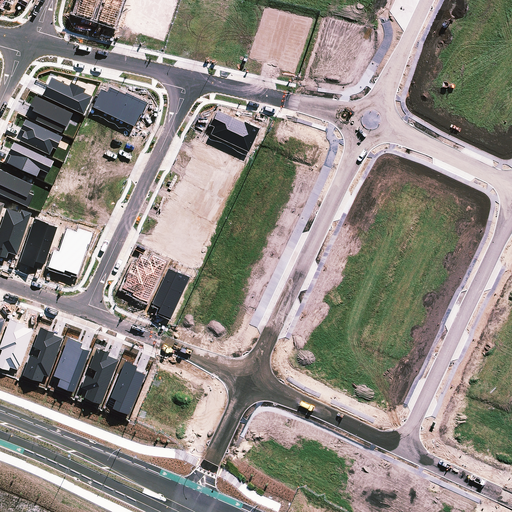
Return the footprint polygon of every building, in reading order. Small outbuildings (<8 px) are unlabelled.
[(81,0),(79,7),(82,8),(80,14),(112,24),(114,19),(118,20),(124,0),(81,0)] [(173,0),(158,0),(155,10),(148,8),(150,0),(132,0),(126,19),(166,31),(174,5),(172,4),(173,0)] [(226,13),(186,0),(181,0),(171,35),(185,40),(187,35),(200,39),(199,44),(213,48),(226,13)] [(504,32),(511,14),(494,5),(495,3),(488,0),(485,0),(485,4),(477,1),(477,0),(462,0),(462,2),(464,3),(459,13),(499,31),(500,29),(504,32)] [(468,22),(455,15),(449,29),(452,30),(448,38),(487,56),(496,37),(487,34),(489,31),(475,25),(473,29),(466,26),(468,22)] [(308,32),(265,18),(253,54),(267,59),(269,54),(283,58),(281,64),(296,68),(308,32)] [(456,46),(444,40),(437,54),(440,55),(437,63),(475,80),(484,62),(476,58),(477,56),(464,50),(462,54),(454,51),(456,46)] [(504,51),(501,49),(496,60),(511,68),(511,42),(508,41),(504,51)] [(444,71),(431,65),(426,77),(428,78),(425,88),(463,106),(464,104),(469,107),(477,89),(459,80),(460,78),(451,74),(450,79),(442,76),(444,71)] [(511,73),(497,67),(492,76),(490,76),(486,86),(511,97),(511,73)] [(85,111),(93,94),(94,93),(86,90),(87,86),(81,83),(82,82),(79,81),(79,82),(73,79),(71,83),(54,75),(44,92),(85,111)] [(95,104),(136,123),(142,110),(143,110),(149,99),(128,89),(127,90),(112,83),(109,88),(104,85),(95,104)] [(467,111),(422,90),(414,106),(430,113),(427,119),(439,126),(440,123),(450,128),(452,123),(460,127),(467,111)] [(481,101),(477,99),(473,111),(511,128),(511,101),(504,98),(504,100),(485,91),(481,101)] [(64,130),(75,110),(37,93),(32,103),(36,104),(34,107),(41,110),(37,117),(64,130)] [(246,120),(219,108),(212,123),(216,125),(213,132),(250,149),(260,126),(246,119),(246,120)] [(86,143),(82,153),(116,170),(121,160),(118,158),(130,136),(131,137),(136,127),(102,111),(97,121),(109,127),(99,149),(86,143)] [(468,116),(463,128),(466,130),(463,137),(472,141),(472,142),(483,147),(484,147),(499,154),(502,146),(505,148),(511,132),(483,118),(480,123),(468,116)] [(64,134),(27,117),(23,127),(27,129),(22,139),(51,152),(55,145),(58,146),(64,134)] [(211,152),(208,160),(226,168),(232,157),(236,158),(241,148),(206,133),(202,143),(212,147),(211,150),(211,152)] [(50,170),(55,158),(16,139),(10,151),(13,152),(9,160),(38,174),(42,166),(50,170)] [(230,172),(195,156),(191,166),(201,171),(199,176),(200,177),(197,183),(215,192),(221,180),(225,182),(230,172)] [(58,203),(93,219),(97,210),(95,208),(97,203),(99,204),(107,187),(108,187),(112,177),(78,161),(73,171),(82,175),(86,177),(76,199),(63,193),(58,203)] [(31,191),(35,182),(1,166),(0,167),(0,180),(1,181),(0,181),(0,190),(30,204),(35,193),(31,191)] [(189,200),(186,207),(204,215),(210,203),(214,205),(219,195),(185,179),(180,189),(190,194),(188,199),(189,200)] [(209,218),(173,202),(168,213),(178,218),(177,222),(179,223),(175,230),(193,238),(198,228),(203,230),(209,218)] [(0,252),(8,256),(10,250),(19,253),(33,211),(23,207),(22,210),(8,206),(0,229),(0,252)] [(411,228),(367,208),(361,221),(363,221),(360,229),(401,249),(411,228)] [(50,219),(36,215),(35,217),(21,259),(36,263),(38,258),(46,261),(59,225),(49,221),(50,219)] [(56,246),(50,263),(66,269),(67,267),(80,271),(90,240),(91,241),(95,230),(80,225),(79,228),(68,225),(61,248),(56,246)] [(197,242),(162,226),(158,236),(168,241),(166,245),(167,245),(163,254),(182,263),(188,251),(192,253),(197,242)] [(168,259),(153,253),(151,258),(142,254),(137,262),(134,261),(127,276),(128,277),(123,285),(134,290),(133,292),(149,299),(168,259)] [(179,270),(170,266),(153,300),(162,303),(159,308),(172,314),(191,275),(179,269),(179,270)] [(216,285),(204,279),(203,282),(195,278),(179,312),(187,315),(185,320),(197,326),(216,285)] [(238,290),(223,284),(205,321),(224,331),(227,326),(234,329),(239,320),(236,319),(246,298),(236,295),(238,290)] [(344,308),(324,299),(320,307),(323,308),(319,319),(360,339),(369,319),(345,307),(344,308)] [(22,363),(34,328),(26,325),(27,322),(11,317),(0,347),(3,347),(0,357),(0,364),(11,368),(12,364),(18,367),(21,363),(22,363)] [(56,330),(42,324),(35,344),(43,346),(39,355),(32,352),(24,372),(43,380),(45,373),(50,374),(64,336),(55,332),(56,330)] [(75,390),(90,349),(83,344),(84,340),(70,335),(51,381),(75,390)] [(348,342),(337,337),(331,351),(328,350),(315,378),(329,384),(333,376),(340,379),(354,348),(347,345),(348,342)] [(102,401),(120,357),(119,357),(109,353),(111,349),(102,346),(101,347),(98,346),(90,365),(98,367),(95,375),(87,373),(82,385),(89,387),(85,395),(102,401)] [(139,362),(127,358),(112,395),(117,397),(113,406),(131,413),(148,371),(137,367),(139,362)] [(188,392),(178,388),(164,425),(186,434),(193,415),(194,415),(201,396),(199,395),(201,390),(193,388),(191,391),(189,390),(188,392)] [(482,401),(467,393),(463,402),(458,400),(454,407),(448,404),(436,428),(463,441),(482,401)] [(272,429),(260,423),(257,429),(253,428),(249,436),(253,439),(250,444),(246,443),(239,457),(252,463),(252,462),(263,468),(279,435),(271,431),(272,429)] [(315,444),(310,441),(291,478),(306,485),(310,479),(316,482),(331,449),(316,443),(315,444)] [(349,453),(335,448),(316,490),(328,495),(328,493),(336,498),(352,465),(345,463),(349,453)]
